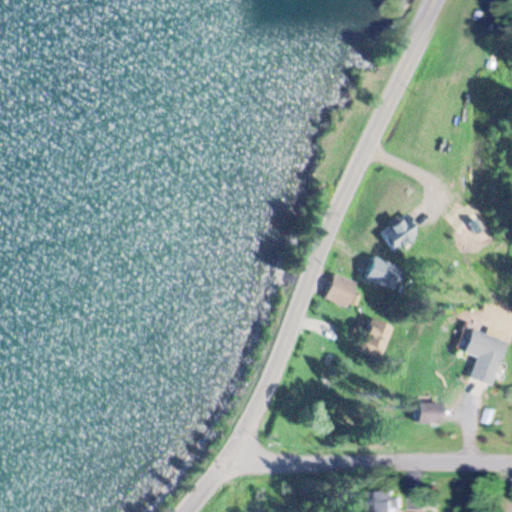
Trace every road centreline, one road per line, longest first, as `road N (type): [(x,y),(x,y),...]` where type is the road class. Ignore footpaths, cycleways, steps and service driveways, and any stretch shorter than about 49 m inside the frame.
road 1 (residential): [(232,445),(438,0)]
road 2 (residential): [(511,461),(232,445)]
